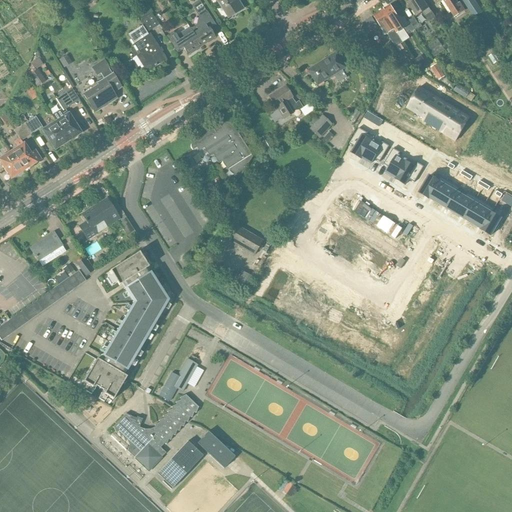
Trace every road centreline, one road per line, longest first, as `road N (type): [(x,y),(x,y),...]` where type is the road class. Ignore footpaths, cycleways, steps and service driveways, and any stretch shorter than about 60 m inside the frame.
road 1 (residential): [(511,283),(425,433),(192,300)]
road 2 (tertiary): [(121,146),(291,33)]
road 3 (residential): [(341,168),(511,265)]
road 4 (residential): [(121,146),(137,173),(132,200),(192,300)]
road 5 (tertiary): [(0,225),(121,146)]
